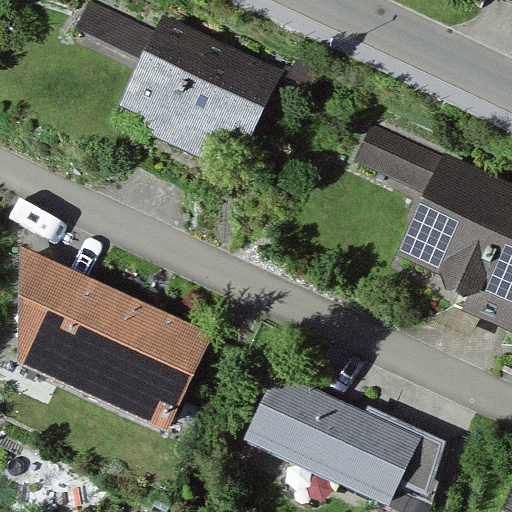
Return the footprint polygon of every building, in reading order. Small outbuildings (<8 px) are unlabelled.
[(275,75),(95,0),(83,0),(63,49),(123,74),(100,129),(230,184),(275,75)] [(511,330),(511,182),(367,122),(348,169),(409,195),(373,281),(509,337),(511,330)] [(191,334),(1,266),(0,269),(0,398),(148,452),(191,334)] [(388,511),(414,460),(273,392),(234,473),(314,511),(388,511)] [(511,511),(511,493),(508,492),(499,511),(511,511)]
